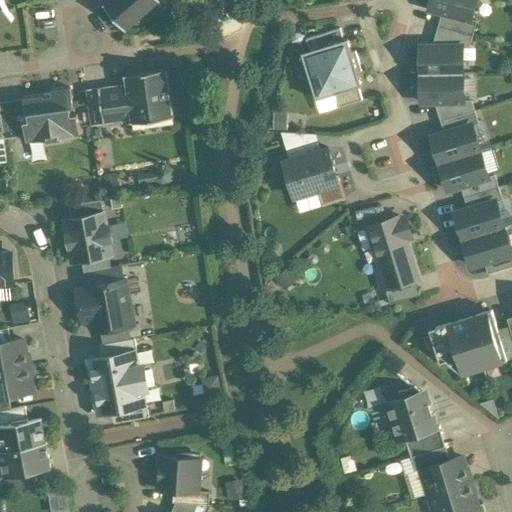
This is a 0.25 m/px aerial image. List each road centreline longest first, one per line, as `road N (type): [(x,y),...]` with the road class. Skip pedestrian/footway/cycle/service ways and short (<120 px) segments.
road 1 (residential): [(0,211),(41,240),(71,417)]
road 2 (residential): [(511,281),(455,293),(416,178)]
road 3 (residential): [(416,178),(365,193),(348,138),(400,122)]
